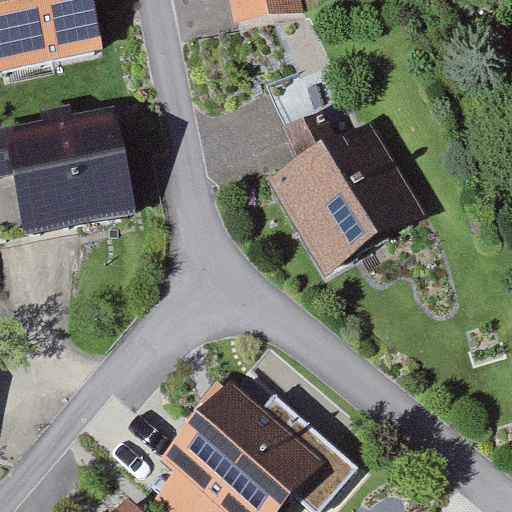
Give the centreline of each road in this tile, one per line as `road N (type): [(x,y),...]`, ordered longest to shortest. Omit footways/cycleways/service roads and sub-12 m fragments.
road 1 (residential): [(511,496),(228,259)]
road 2 (residential): [(228,259),(16,511)]
road 3 (residential): [(228,259),(162,0)]
